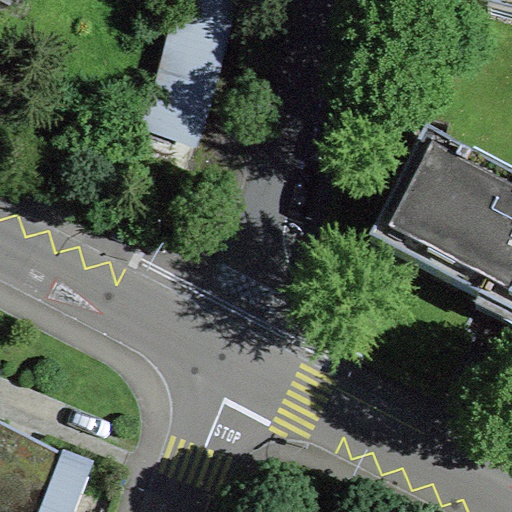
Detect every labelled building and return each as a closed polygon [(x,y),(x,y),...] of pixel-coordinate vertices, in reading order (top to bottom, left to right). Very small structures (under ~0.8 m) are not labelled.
[(168,49),(154,99),(202,113),(217,63),(232,9),(233,0),(178,0),(168,49)] [(511,0),(456,0),(489,8),(488,12),(511,18),(511,0)] [(194,137),(202,117),(154,100),(145,123),(191,147),(194,137)] [(511,189),(468,167),(473,158),(427,134),(371,242),(480,299),(475,310),(494,320),(511,329),(511,189)] [(0,511),(54,511),(70,471),(0,434),(0,511)]
